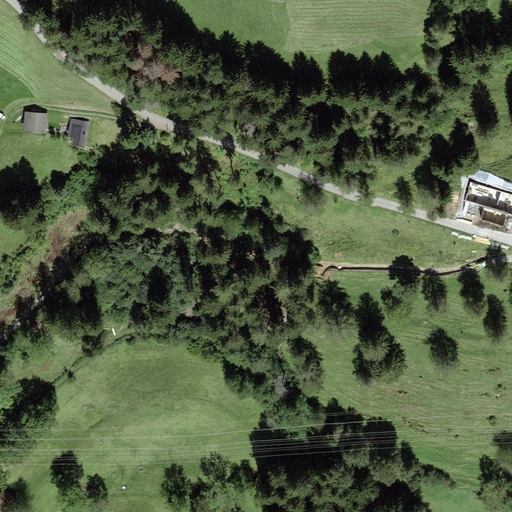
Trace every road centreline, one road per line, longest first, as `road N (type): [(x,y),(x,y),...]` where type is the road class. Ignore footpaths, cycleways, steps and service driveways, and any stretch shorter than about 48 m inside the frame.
road 1 (track): [(0,342),(94,233),(132,224),(202,229),(260,254),(339,266),(453,270),(511,257)]
road 2 (unclassified): [(511,241),(332,188),(157,120),(52,49),(12,0)]
road 3 (track): [(157,120),(25,106),(0,129)]
